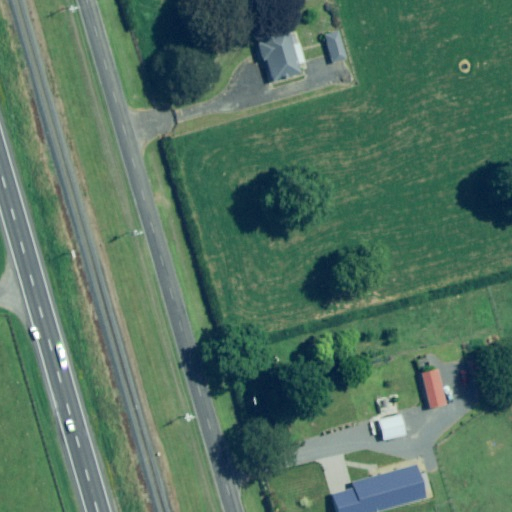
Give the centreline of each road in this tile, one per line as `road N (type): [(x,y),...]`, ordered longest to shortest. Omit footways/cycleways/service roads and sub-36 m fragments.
road 1 (tertiary): [(86,0),(233,511)]
road 2 (primary): [(0,174),(96,511)]
